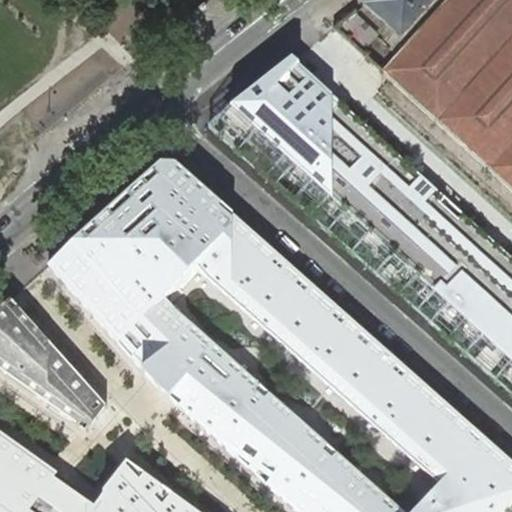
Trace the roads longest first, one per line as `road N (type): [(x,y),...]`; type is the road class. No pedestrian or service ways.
road 1 (residential): [(150,101),(511,426)]
road 2 (secondary): [(150,101),(0,232)]
road 3 (secondary): [(283,0),(150,101)]
